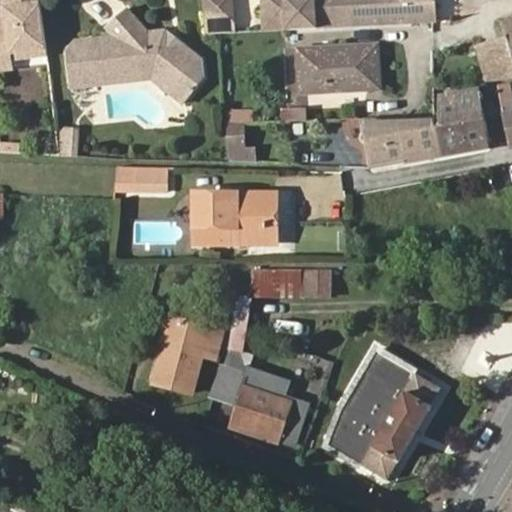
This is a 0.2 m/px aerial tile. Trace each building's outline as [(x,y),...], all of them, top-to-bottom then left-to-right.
[(15,59),(14,45),(12,4),(11,0),(3,0),(5,9),(0,9),(0,70),(12,69),(11,60),(15,59)] [(228,13),(227,0),(200,0),(202,17),(228,13)] [(276,0),(277,32),(302,31),(299,0),(276,0)] [(435,25),(434,0),(299,0),(302,31),(435,25)] [(46,44),(41,2),(12,4),(14,45),(46,44)] [(74,38),(70,42),(166,38),(165,37),(166,30),(148,33),(122,9),(102,31),(106,36),(74,38)] [(511,78),(511,24),(502,27),(505,40),(476,48),(485,82),(511,78)] [(181,43),(174,37),(166,38),(175,45),(181,43)] [(166,38),(70,42),(63,51),(65,85),(150,78),(178,105),(201,80),(200,60),(181,43),(175,45),(166,38)] [(47,55),(46,44),(14,45),(15,59),(47,55)] [(376,47),(298,51),(300,95),(377,90),(376,47)] [(511,85),(502,88),(508,119),(511,118),(511,85)] [(491,147),(481,91),(436,99),(436,118),(436,120),(442,156),(491,147)] [(228,107),(226,119),(250,124),(253,112),(228,107)] [(442,156),(436,120),(398,123),(407,162),(442,156)] [(407,162),(398,123),(364,126),(373,168),(407,162)] [(82,127),(64,125),(62,153),(80,154),(82,127)] [(248,150),(247,137),(229,137),(231,151),(248,150)] [(169,170),(118,168),(115,189),(168,191),(169,170)] [(194,219),(274,217),(273,199),(236,199),(236,204),(228,203),(228,198),(216,198),(215,195),(194,195),(194,219)] [(273,226),(274,217),(194,219),(194,242),(262,243),(262,227),(273,226)] [(273,243),(273,226),(262,227),(262,243),(273,243)] [(253,299),(332,300),(333,269),(253,268),(253,299)] [(246,350),(253,298),(238,295),(230,347),(246,350)] [(187,311),(186,317),(185,320),(206,325),(207,321),(208,316),(187,311)] [(153,381),(163,384),(175,338),(215,352),(222,326),(207,321),(206,325),(185,320),(186,317),(171,313),(153,381)] [(175,338),(163,384),(190,392),(201,354),(214,358),(215,352),(175,338)] [(323,443),(347,457),(388,482),(443,390),(378,353),(342,412),(323,443)] [(212,399),(238,408),(234,427),(294,446),(306,408),(281,399),(286,383),(224,363),(212,399)]
